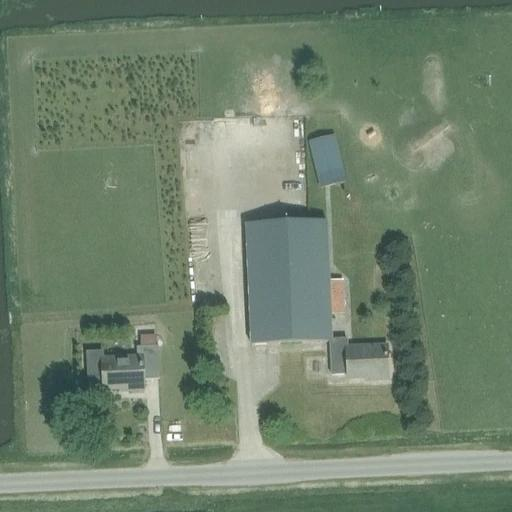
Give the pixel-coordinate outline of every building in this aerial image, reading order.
[(308,125),(308,140),(321,140),(320,125),(308,125)] [(365,218),(365,206),(322,206),(322,218),(365,218)] [(327,223),(246,226),(251,346),(330,343),(332,343),(332,340),(331,316),(345,316),(344,281),(329,281),(327,223)] [(384,272),(366,270),(364,289),(382,291),(384,272)] [(332,343),(330,343),(331,376),(347,376),(348,380),(365,379),(366,381),(388,380),(387,348),(346,349),(345,339),(332,340),(332,343)] [(158,347),(156,347),(156,340),(138,340),(139,348),(136,348),(137,359),(103,360),(102,353),(87,354),(88,385),(92,389),(103,389),(103,391),(128,389),(128,392),(144,391),(143,376),(159,375),(158,347)]
